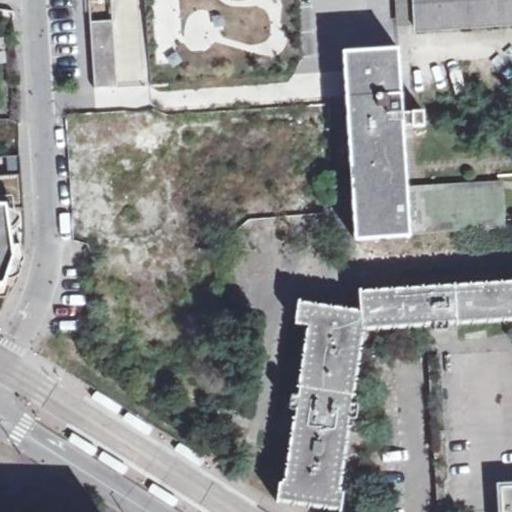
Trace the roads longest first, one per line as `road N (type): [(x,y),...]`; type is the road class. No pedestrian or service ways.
road 1 (residential): [(0,367),(38,302),(45,262),(30,0)]
road 2 (residential): [(147,511),(0,424)]
